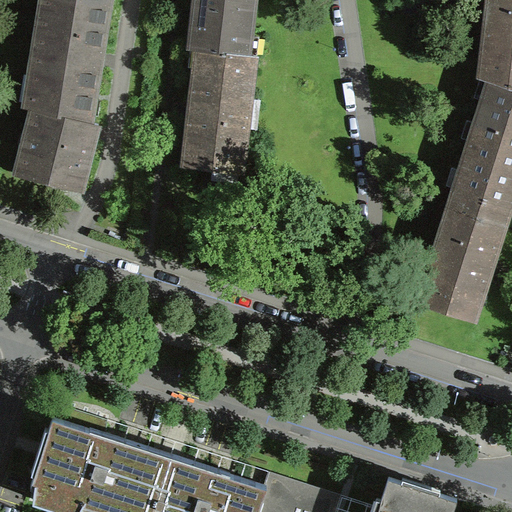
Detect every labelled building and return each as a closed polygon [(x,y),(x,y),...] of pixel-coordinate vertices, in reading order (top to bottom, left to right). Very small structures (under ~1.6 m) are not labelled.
[(110,1),(103,0),(49,0),(45,28),(39,27),(40,23),(38,23),(32,59),(30,73),(32,73),(33,69),(38,70),(32,107),(91,122),(91,121),(110,1)] [(252,13),(253,0),(195,0),(190,47),(198,48),(248,54),(252,13)] [(511,86),(511,0),(489,0),(486,32),(481,77),(490,79),(511,86)] [(198,48),(185,163),(241,170),(246,126),(254,55),(248,54),(198,48)] [(511,86),(490,79),(468,151),(455,190),(509,207),(511,198),(511,86)] [(15,172),(82,189),(98,123),(91,121),(91,122),(32,107),(27,129),(31,130),(27,144),(25,151),(21,150),(15,172)] [(474,318),(509,207),(455,190),(431,266),(420,301),(474,318)] [(106,432),(107,418),(63,404),(56,416),(53,415),(41,451),(31,483),(35,484),(33,498),(75,511),(77,511),(84,500),(120,511),(152,511),(172,453),(118,436),(106,432)] [(152,511),(257,511),(266,483),(212,466),(172,453),(152,511)] [(300,480),(270,470),(266,483),(257,511),(335,511),(341,493),(300,480)] [(376,511),(452,511),(457,497),(410,482),(389,475),(376,511)]
